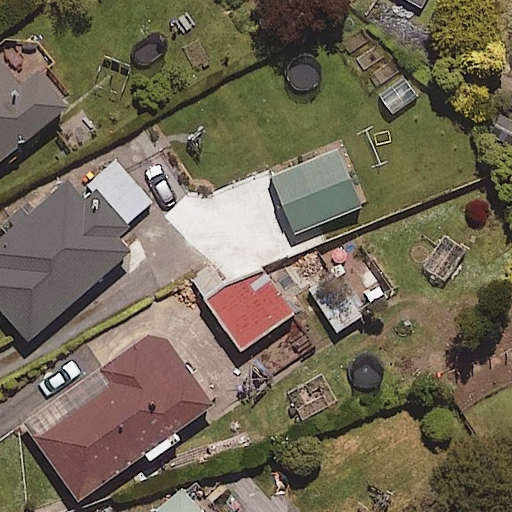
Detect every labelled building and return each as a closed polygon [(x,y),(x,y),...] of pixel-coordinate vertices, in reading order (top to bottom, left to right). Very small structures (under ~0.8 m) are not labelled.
[(20,80),(0,55),(0,155),(68,100),(40,64),(20,80)] [(150,200),(112,157),(76,189),(66,177),(0,234),(0,306),(27,337),(129,246),(115,230),(150,200)] [(363,312),(334,262),(307,278),(336,328),(363,312)] [(293,310),(262,264),(208,300),(239,346),(293,310)] [(210,402),(156,327),(25,422),(79,496),(144,449),(148,456),(176,436),(172,430),(210,402)] [(203,511),(182,486),(149,511),(203,511)]
